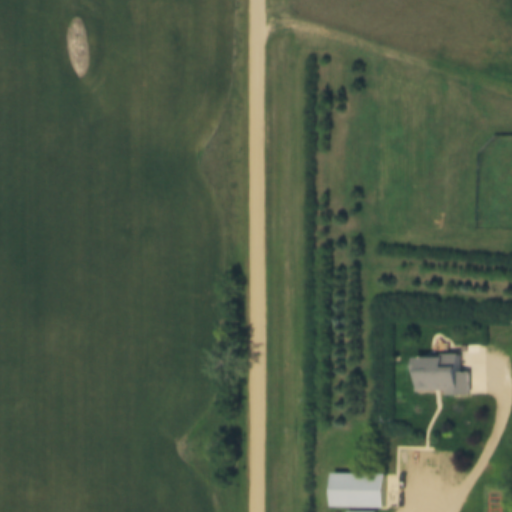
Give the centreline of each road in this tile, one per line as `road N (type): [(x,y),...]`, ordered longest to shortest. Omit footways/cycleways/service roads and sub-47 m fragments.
road 1 (residential): [(253,0),(253,511)]
road 2 (track): [(253,9),(511,88)]
